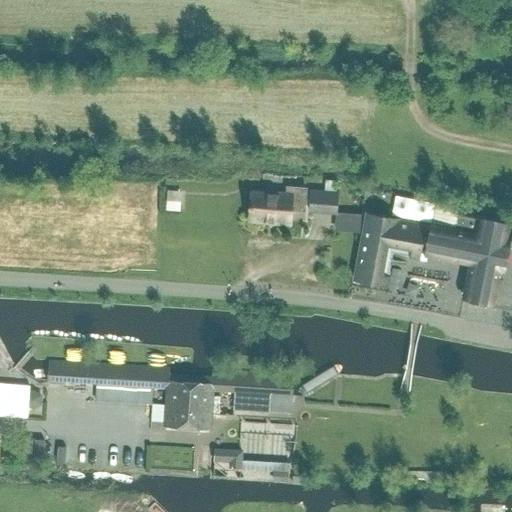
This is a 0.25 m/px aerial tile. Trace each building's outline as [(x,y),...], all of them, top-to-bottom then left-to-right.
[(291,210),(304,211),(306,188),(286,186),(285,195),(250,193),(248,219),(290,222),(291,210)] [(337,192),(309,189),(307,212),(335,215),(337,192)] [(173,211),(174,192),(159,191),(159,210),(173,211)] [(359,232),(361,214),(336,211),(334,229),(359,232)] [(419,252),(427,253),(427,255),(470,263),(464,295),(492,301),(498,269),(501,269),(508,234),(488,230),(489,222),(458,216),(456,228),(455,228),(454,231),(432,227),(432,230),(424,229),(424,226),(398,221),(398,219),(366,213),(354,279),(385,285),(388,272),(392,273),(392,272),(383,270),(390,232),(394,232),(392,242),(396,247),(405,249),(404,258),(405,254),(418,257),(419,252)] [(48,360),(47,381),(168,388),(169,367),(48,360)] [(212,369),(211,391),(236,393),(235,407),(266,409),(268,395),(292,396),(293,375),(212,369)] [(168,388),(165,424),(209,427),(211,391),(168,388)] [(231,450),(282,452),(283,424),(232,422),(231,450)] [(29,448),(29,464),(53,465),(53,448),(29,448)] [(433,482),(433,471),(417,471),(417,482),(433,482)]
